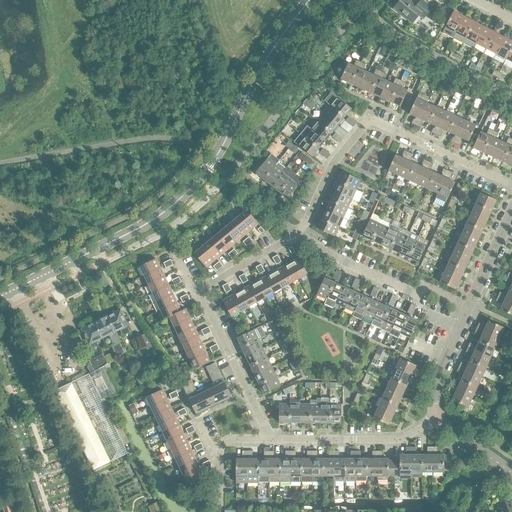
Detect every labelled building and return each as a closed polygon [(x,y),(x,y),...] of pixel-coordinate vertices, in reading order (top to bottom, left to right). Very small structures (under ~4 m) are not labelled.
[(423,18),(431,8),(421,0),(417,5),(410,0),(400,0),(394,7),(413,22),(419,14),(423,18)] [(445,27),(455,33),(464,17),(453,11),(445,27)] [(453,38),(463,43),(474,22),(464,17),(455,33),(453,38)] [(473,49),(475,45),(484,27),(474,22),(463,43),(473,49)] [(475,45),(485,50),(494,32),(484,27),(475,45)] [(495,56),(496,54),(504,38),(494,32),(485,50),(495,56)] [(502,57),(506,59),(511,47),(511,41),(504,38),(496,54),(497,54),(494,59),(500,62),(502,57)] [(511,47),(506,59),(503,65),(511,69),(511,47)] [(475,70),(479,62),(474,59),(472,64),(470,68),(475,70)] [(351,84),(361,62),(356,60),(353,66),(348,63),(340,79),(351,84)] [(360,88),(368,73),(362,70),(365,64),(361,62),(351,84),(360,88)] [(483,64),(479,62),(475,70),(479,72),(483,64)] [(370,93),(380,71),(383,65),(378,63),(376,69),(373,75),(368,73),(360,88),(370,93)] [(380,97),(387,82),(382,79),(385,73),(380,71),(370,93),(380,97)] [(390,102),(400,80),(395,78),(392,84),(387,82),(380,97),(390,102)] [(400,80),(390,102),(400,106),(407,90),(402,88),(405,82),(400,80)] [(324,101),(329,105),(330,104),(344,116),(351,108),(336,96),(336,97),(331,92),(324,101)] [(411,124),(416,126),(426,103),(416,98),(409,114),(414,116),(411,124)] [(424,121),(429,123),(436,107),(426,103),(416,126),(420,128),(424,121)] [(338,124),(344,116),(330,104),(329,105),(323,112),(338,124)] [(431,132),(435,134),(446,112),(436,107),(429,123),(434,125),(431,132)] [(317,121),(331,132),(338,124),(323,112),(317,121)] [(443,130),(448,132),(455,116),(446,112),(435,134),(440,137),(443,130)] [(450,141),(455,143),(465,121),(455,116),(448,132),(453,134),(450,141)] [(310,129),(325,140),(331,132),(317,121),(310,129)] [(476,125),(465,121),(455,143),(460,146),(463,139),(468,141),(476,125)] [(325,140),(310,129),(307,126),(300,134),(318,148),(325,140)] [(483,152),(493,130),(489,128),(486,134),(480,131),(473,148),(483,152)] [(493,157),(500,141),(495,138),(498,132),(493,130),(483,152),(493,157)] [(312,156),(318,148),(300,134),(294,142),(312,156)] [(503,161),(511,141),(511,138),(508,137),(505,143),(500,141),(493,157),(503,161)] [(290,150),(293,146),(288,141),(285,146),(290,150)] [(511,141),(503,161),(511,165),(511,141)] [(298,150),(293,146),(290,150),(295,154),(298,150)] [(388,171),(399,176),(409,153),(405,151),(402,158),(395,155),(388,171)] [(305,162),(308,158),(302,152),(298,156),(305,162)] [(408,180),(416,164),(410,162),(414,155),(409,153),(399,176),(408,180)] [(255,172),(264,179),(278,162),(279,160),(271,154),(255,172)] [(315,163),(308,158),(305,162),(307,164),(306,166),(310,169),(315,163)] [(418,185),(429,162),(424,160),(421,166),(416,164),(408,180),(418,185)] [(264,179),(272,186),(285,169),(278,162),(264,179)] [(428,189),(435,173),(430,171),(433,164),(429,162),(418,185),(428,189)] [(280,192),(295,174),(295,173),(287,167),(285,169),(272,186),(280,192)] [(438,194),(448,170),(444,168),(440,176),(435,173),(428,189),(438,194)] [(448,170),(438,194),(448,198),(455,182),(449,180),(453,172),(448,170)] [(343,172),(339,182),(356,189),(360,180),(343,172)] [(303,181),(295,174),(280,192),(288,199),(303,181)] [(335,191),(352,199),(356,189),(339,182),(335,191)] [(330,201),(347,208),(352,199),(335,191),(330,201)] [(476,203),(492,210),(496,201),(481,193),(476,203)] [(388,204),(390,199),(381,195),(380,197),(385,199),(384,203),(388,204)] [(326,210),(343,218),(347,208),(330,201),(326,210)] [(471,213),(487,220),(492,210),(476,203),(471,213)] [(247,210),(239,216),(251,230),(258,224),(258,223),(247,210)] [(322,219),(339,227),(343,218),(326,210),(322,219)] [(467,223),(483,230),(487,220),(471,213),(467,223)] [(362,236),(372,240),(381,220),(379,219),(378,216),(372,214),(370,219),(369,219),(362,236)] [(232,222),(243,236),(251,230),(239,216),(232,222)] [(339,227),(322,219),(317,229),(334,237),(339,227)] [(372,240),(381,245),(390,224),(381,220),(372,240)] [(224,228),(236,242),(243,236),(232,222),(224,228)] [(462,233),(478,240),(483,230),(467,223),(462,233)] [(381,245),(390,249),(399,228),(390,224),(381,245)] [(217,234),(228,248),(236,242),(224,228),(217,234)] [(399,253),(409,233),(399,228),(390,249),(399,253)] [(409,257),(418,237),(409,233),(399,253),(409,257)] [(458,242),(474,250),(478,240),(462,233),(458,242)] [(209,240),(221,255),(228,248),(217,234),(209,240)] [(418,237),(409,257),(419,262),(428,241),(418,237)] [(202,247),(213,261),(221,255),(209,240),(202,247)] [(453,252),(469,260),(474,250),(458,242),(453,252)] [(213,261),(202,247),(194,253),(206,267),(213,261)] [(449,262),(464,269),(469,260),(453,252),(449,262)] [(144,275),(160,267),(156,258),(140,266),(144,275)] [(298,258),(290,263),(299,278),(307,274),(298,258)] [(444,272),(460,279),(464,269),(449,262),(444,272)] [(281,267),(290,283),(299,278),(290,263),(281,267)] [(144,275),(148,284),(164,276),(160,267),(144,275)] [(273,272),(282,288),(290,283),(281,267),(273,272)] [(265,277),(273,293),(282,288),(273,272),(265,277)] [(460,279),(444,272),(439,282),(455,289),(460,279)] [(148,284),(152,292),(169,285),(164,276),(148,284)] [(256,282),(265,297),(273,293),(265,277),(256,282)] [(326,299),(334,282),(324,278),(317,295),(326,299)] [(248,286),(256,302),(265,297),(256,282),(248,286)] [(333,308),(335,303),(343,286),(334,282),(326,299),(324,304),(333,308)] [(152,292),(157,301),(173,293),(169,285),(152,292)] [(239,291),(248,307),(256,302),(248,286),(239,291)] [(335,303),(345,308),(353,291),(343,286),(335,303)] [(499,292),(497,296),(511,303),(511,291),(509,290),(507,295),(499,292)] [(231,296),(240,311),(248,307),(239,291),(231,296)] [(345,308),(354,312),(362,295),(353,291),(345,308)] [(157,301),(161,310),(177,302),(173,293),(157,301)] [(361,320),(363,316),(371,299),(362,295),(354,312),(352,316),(361,320)] [(231,316),(240,311),(231,296),(222,301),(231,316)] [(511,303),(497,296),(495,301),(502,304),(500,310),(511,315),(511,303)] [(363,316),(373,320),(380,303),(371,299),(363,316)] [(165,319),(169,317),(181,311),(181,310),(177,302),(161,310),(165,319)] [(371,325),(380,329),(390,308),(380,303),(373,320),(371,325)] [(185,308),(181,310),(181,311),(169,317),(174,326),(190,318),(185,308)] [(391,329),(399,312),(390,308),(380,329),(389,333),(391,329)] [(120,311),(107,317),(115,331),(119,329),(123,336),(131,332),(127,325),(120,311)] [(391,329),(401,333),(408,316),(399,312),(391,329)] [(418,320),(408,316),(401,333),(410,337),(418,320)] [(120,341),(115,331),(107,317),(95,323),(102,337),(108,334),(114,344),(120,341)] [(174,326),(178,334),(194,327),(190,318),(174,326)] [(476,328),(499,338),(504,328),(488,320),(485,326),(478,323),(476,328)] [(101,350),(96,340),(102,337),(95,323),(82,329),(89,344),(94,354),(101,350)] [(178,334),(182,343),(198,335),(197,333),(194,327),(178,334)] [(479,341),(495,348),(499,338),(476,328),(474,332),(481,335),(479,341)] [(237,338),(241,347),(258,339),(254,330),(237,338)] [(154,342),(151,344),(145,333),(132,340),(140,356),(149,362),(160,356),(154,342)] [(182,343),(186,352),(202,344),(198,335),(182,343)] [(241,347),(246,356),(263,348),(258,339),(241,347)] [(468,347),(491,358),(495,348),(479,341),(476,346),(470,343),(468,347)] [(186,352),(190,360),(206,353),(202,344),(186,352)] [(472,356),(470,361),(486,368),(491,358),(468,347),(466,352),(472,356)] [(246,356),(250,366),(267,357),(263,348),(246,356)] [(104,356),(101,350),(94,354),(86,357),(90,364),(87,367),(90,373),(101,367),(114,393),(126,387),(113,361),(109,354),(104,356)] [(206,353),(190,360),(195,369),(211,361),(206,353)] [(255,375),(259,372),(272,367),(267,357),(250,366),(255,375)] [(396,368),(411,375),(416,365),(400,358),(396,368)] [(45,359),(39,362),(45,372),(50,370),(45,359)] [(458,367),(482,377),(486,368),(470,361),(468,366),(461,362),(458,367)] [(191,380),(181,384),(196,415),(232,398),(215,362),(205,367),(213,383),(197,392),(191,380)] [(170,367),(162,372),(165,377),(173,373),(170,367)] [(255,375),(259,384),(276,376),(272,367),(259,372),(255,375)] [(463,375),(461,380),(477,387),(482,377),(458,367),(456,372),(463,375)] [(391,378),(407,385),(411,375),(396,368),(391,378)] [(182,381),(190,377),(188,373),(180,376),(182,381)] [(89,374),(54,391),(94,469),(128,453),(89,374)] [(53,375),(47,377),(53,388),(58,385),(53,375)] [(281,385),(276,376),(259,384),(264,393),(281,385)] [(387,388),(402,395),(407,385),(391,378),(387,388)] [(450,387),(473,397),(477,387),(461,380),(459,385),(452,382),(450,387)] [(468,407),(473,397),(450,387),(448,391),(454,394),(452,400),(468,407)] [(382,398),(398,405),(402,395),(387,388),(382,398)] [(146,397),(150,406),(167,398),(162,390),(146,397)] [(150,406),(155,415),(171,407),(167,398),(150,406)] [(310,404),(310,422),(320,422),(320,398),(316,398),(316,400),(310,400),(310,404)] [(330,398),(320,398),(320,422),(330,422),(330,398)] [(330,398),(330,422),(341,423),(341,404),(338,404),(338,399),(336,398),(330,398)] [(377,408),(393,415),(398,405),(382,398),(377,408)] [(289,422),(289,404),(279,404),(279,422),(289,422)] [(289,422),(300,422),(300,404),(289,404),(289,422)] [(300,422),(310,422),(310,404),(300,404),(300,422)] [(155,415),(159,423),(175,416),(171,407),(155,415)] [(393,415),(377,408),(373,417),(388,425),(393,415)] [(159,423),(163,432),(179,425),(175,416),(159,423)] [(163,432),(167,441),(183,433),(179,425),(163,432)] [(167,441),(171,450),(187,442),(183,433),(167,441)] [(171,450),(175,458),(191,451),(187,442),(171,450)] [(399,461),(394,461),(394,465),(394,477),(399,477),(410,477),(410,447),(406,447),(406,452),(406,455),(405,455),(399,455),(399,461)] [(416,447),(410,447),(410,477),(421,477),(421,472),(421,454),(417,454),(417,451),(416,451),(416,447)] [(427,454),(421,454),(421,472),(432,472),(432,447),(427,447),(427,454)] [(438,447),(432,447),(432,472),(452,472),(452,464),(452,455),(444,455),(438,455),(438,447)] [(323,482),(323,476),(323,458),(317,458),(317,450),(312,451),(312,482),(323,482)] [(339,450),(334,451),(334,476),(333,476),(333,483),(335,483),(343,483),(344,483),(344,459),(339,459),(339,450)] [(382,450),(377,451),(377,476),(377,480),(388,480),(388,477),(394,477),(394,465),(394,461),(388,461),(388,459),(382,459),(382,450)] [(175,458),(179,467),(195,459),(191,451),(175,458)] [(236,483),(247,483),(247,451),(242,451),(242,458),(236,458),(236,475),(236,483)] [(258,481),(258,458),(252,458),(252,451),(247,451),(247,483),(258,483),(258,481)] [(269,481),(269,451),(264,451),(264,458),(258,458),(258,481),(269,481)] [(274,451),(269,451),(269,481),(269,482),(280,482),(280,458),(274,458),(274,451)] [(280,458),(280,482),(290,482),(290,451),(286,451),(286,458),(280,458)] [(290,451),(290,482),(301,482),(301,458),(295,458),(295,451),(290,451)] [(301,458),(301,482),(312,482),(312,451),(307,451),(307,458),(301,458)] [(334,476),(334,451),(329,451),(329,458),(323,458),(323,476),(333,476),(334,476)] [(344,459),(344,483),(346,483),(354,482),(354,483),(355,483),(355,451),(351,451),(351,459),(344,459)] [(361,451),(355,451),(355,483),(356,483),(356,481),(366,481),(366,476),(366,458),(361,458),(361,451)] [(377,476),(377,451),(372,451),(372,458),(366,458),(366,476),(377,476)] [(179,467),(183,476),(199,468),(195,459),(179,467)] [(129,460),(118,466),(131,492),(138,488),(142,496),(150,492),(137,464),(132,466),(129,460)] [(199,468),(183,476),(188,485),(204,477),(199,468)] [(163,511),(159,502),(151,505),(154,511),(163,511)] [(511,511),(511,505),(504,502),(500,511),(511,511)] [(13,511),(10,503),(3,505),(4,511),(13,511)]
